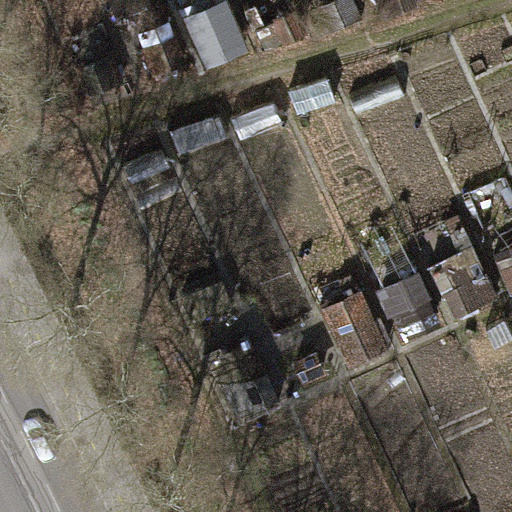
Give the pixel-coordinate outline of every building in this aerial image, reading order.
[(113,0),(118,11),(142,0),(113,0)] [(353,0),(308,0),(322,31),(360,14),(353,0)] [(298,6),(260,22),(271,46),(309,30),(298,6)] [(108,21),(68,37),(92,94),(132,78),(108,21)] [(178,27),(136,47),(153,82),(195,63),(178,27)] [(325,78),(301,87),(309,107),(332,98),(325,78)] [(217,108),(168,123),(176,147),(225,132),(217,108)] [(235,144),(191,161),(199,184),(243,167),(235,144)] [(407,334),(447,316),(408,231),(368,249),(407,334)] [(461,309),(495,293),(469,236),(434,251),(461,309)] [(511,268),(511,242),(502,247),(511,268)] [(194,325),(235,306),(221,275),(179,293),(194,325)] [(353,367),(393,349),(360,277),(321,295),(353,367)] [(295,385),(332,368),(316,334),(280,351),(295,385)] [(232,420),(287,396),(261,338),(206,363),(232,420)]
